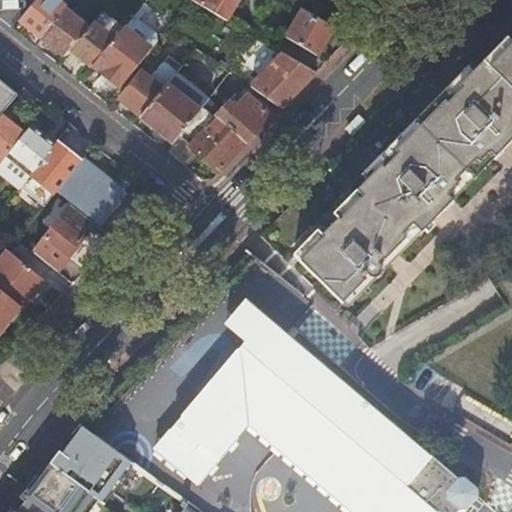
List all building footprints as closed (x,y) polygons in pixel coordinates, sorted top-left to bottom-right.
[(38,0),(20,23),(42,40),(66,10),(67,9),(56,0),(38,0)] [(56,0),(67,9),(74,0),(56,0)] [(205,0),(202,7),(227,22),(239,0),(205,0)] [(42,40),(65,58),(71,50),(93,24),(83,16),(80,21),(66,10),(42,40)] [(71,50),(94,68),(125,29),(103,11),(93,24),(71,50)] [(302,13),(286,39),(318,58),(332,31),(302,13)] [(94,68),(108,79),(139,39),(133,35),(141,25),(134,18),(125,29),(94,68)] [(108,79),(107,80),(120,90),(152,50),(139,39),(108,79)] [(511,39),(505,47),(500,43),(466,77),(453,91),(456,95),(442,109),(439,107),(390,157),(393,160),(379,175),(376,172),(361,187),(352,197),(358,204),(335,227),(333,225),(316,242),(318,245),(295,268),(338,310),(359,288),(357,287),(361,282),(363,284),(364,285),(366,285),(367,286),(369,286),(370,286),(372,285),(373,285),(374,284),(375,283),(376,281),(377,280),(377,278),(377,277),(377,275),(377,274),(376,272),(375,271),(373,269),(377,265),(379,267),(401,244),(397,240),(407,230),(411,234),(417,239),(449,207),(443,201),(453,190),(450,186),(471,165),(475,169),(485,158),(490,164),(511,140),(511,39)] [(251,88),(282,109),(315,74),(283,55),(251,88)] [(0,119),(6,112),(24,89),(0,69),(0,119)] [(357,183),(361,187),(376,172),(379,175),(393,160),(390,157),(439,107),(442,109),(456,95),(453,91),(466,77),(462,73),(357,183)] [(141,119),(163,91),(141,74),(119,101),(141,119)] [(199,113),(167,87),(163,91),(141,119),(174,145),(179,138),(199,113)] [(407,99),(401,93),(388,106),(394,112),(407,99)] [(214,116),(246,146),(273,119),(249,97),(237,108),(229,100),(214,116)] [(214,116),(203,107),(199,113),(179,138),(218,175),(246,146),(214,116)] [(0,166),(2,165),(25,135),(13,126),(17,121),(6,112),(0,119),(0,166)] [(2,165),(0,166),(0,171),(21,188),(30,177),(55,146),(31,127),(25,135),(2,165)] [(55,146),(30,177),(32,178),(54,196),(56,194),(82,162),(58,143),(55,146)] [(106,174),(86,157),(82,162),(103,178),(106,174)] [(103,178),(82,162),(56,194),(101,229),(127,197),(103,178)] [(450,186),(453,190),(475,169),(471,165),(450,186)] [(32,178),(23,188),(46,206),(54,196),(32,178)] [(329,221),(333,225),(335,227),(358,204),(352,197),(329,221)] [(71,207),(34,254),(58,274),(95,227),(71,207)] [(401,244),(411,234),(407,230),(397,240),(401,244)] [(289,261),(295,268),(318,245),(316,242),(312,238),(289,261)] [(9,254),(0,265),(0,290),(22,308),(23,309),(45,282),(9,254)] [(0,335),(22,308),(0,290),(0,335)] [(469,511),(477,502),(454,482),(436,467),(434,469),(263,324),(234,358),(405,504),(409,500),(422,511),(469,511)] [(422,511),(409,500),(405,504),(234,358),(138,470),(196,511),(422,511)] [(49,468),(26,499),(43,511),(91,511),(98,503),(96,502),(85,493),(49,468)] [(454,482),(477,502),(476,492),(462,480),(454,482)] [(43,511),(26,499),(15,511),(43,511)]
